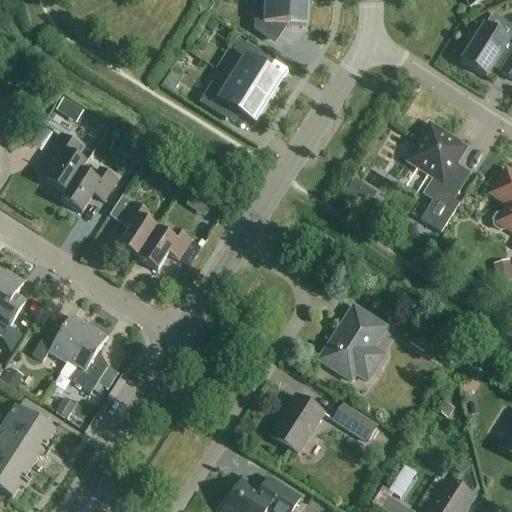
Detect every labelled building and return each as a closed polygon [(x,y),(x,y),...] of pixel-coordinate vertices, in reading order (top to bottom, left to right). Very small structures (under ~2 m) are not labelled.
[(465,0),(470,8),(486,0),(465,0)] [(254,16),(253,33),(266,42),(276,27),(288,27),(306,28),(307,2),(265,1),(264,17),(254,16)] [(208,20),(203,28),(212,34),(217,26),(208,20)] [(511,48),(507,45),(508,44),(484,29),(461,65),(485,80),(494,66),(503,71),(500,75),(511,82),(511,48)] [(231,81),(267,104),(280,83),(258,69),(264,59),(240,43),(233,54),(239,57),(226,78),(231,81)] [(174,94),(182,80),(172,74),(163,87),(174,94)] [(253,125),(267,104),(231,82),(224,93),(212,86),(198,106),(225,122),(231,112),(253,125)] [(59,107),(56,112),(60,115),(66,119),(67,117),(69,114),(73,108),(63,101),(59,107)] [(420,142),(406,164),(433,181),(424,197),(433,202),(420,223),(440,236),(459,206),(452,202),(466,180),(452,172),(466,151),(441,135),(442,134),(429,125),(419,141),(420,142)] [(80,173),(85,166),(72,158),(78,148),(61,137),(47,158),(57,165),(45,184),(65,196),(61,203),(61,204),(66,197),(80,173)] [(511,175),(505,171),(489,197),(507,208),(502,216),(496,217),(493,222),(494,229),(499,232),(505,231),(511,235),(511,175)] [(80,173),(66,197),(61,204),(81,216),(93,198),(104,204),(117,183),(100,172),(93,182),(80,173)] [(353,181),(346,193),(352,197),(357,200),(365,188),(360,185),(353,181)] [(320,182),(311,193),(324,204),(333,192),(320,182)] [(138,262),(157,232),(145,224),(149,217),(122,199),(109,219),(129,232),(118,249),(138,262)] [(157,232),(138,262),(157,275),(168,257),(178,264),(191,244),(174,233),(169,240),(157,232)] [(511,282),(511,277),(508,262),(493,266),(498,286),(511,282)] [(0,339),(3,341),(26,304),(16,298),(24,286),(6,274),(4,277),(5,277),(0,284),(0,339)] [(367,384),(384,358),(373,351),(386,331),(353,309),(318,363),(351,384),(356,377),(367,384)] [(89,331),(88,331),(71,319),(57,341),(47,335),(32,358),(42,365),(49,355),(66,367),(68,365),(67,364),(89,331)] [(20,327),(27,331),(31,325),(24,320),(20,327)] [(67,364),(68,365),(77,370),(69,383),(90,397),(107,370),(94,362),(108,340),(90,328),(88,331),(89,331),(67,364)] [(428,357),(434,347),(415,334),(409,344),(428,357)] [(16,394),(25,380),(11,371),(2,385),(16,394)] [(298,456),(323,416),(295,399),(270,439),(298,456)] [(64,401),(55,414),(66,421),(75,408),(64,401)] [(0,433),(0,447),(33,469),(55,434),(44,428),(50,419),(24,403),(19,411),(16,409),(0,433)] [(369,446),(378,430),(342,407),(332,423),(369,446)] [(448,421),(454,411),(447,407),(441,417),(448,421)] [(511,430),(499,452),(511,460),(511,430)] [(0,493),(12,502),(33,469),(0,447),(0,493)] [(294,511),(302,501),(270,480),(260,494),(242,482),(223,511),(294,511)] [(466,511),(474,500),(446,483),(427,511),(466,511)] [(404,511),(390,503),(383,511),(404,511)]
